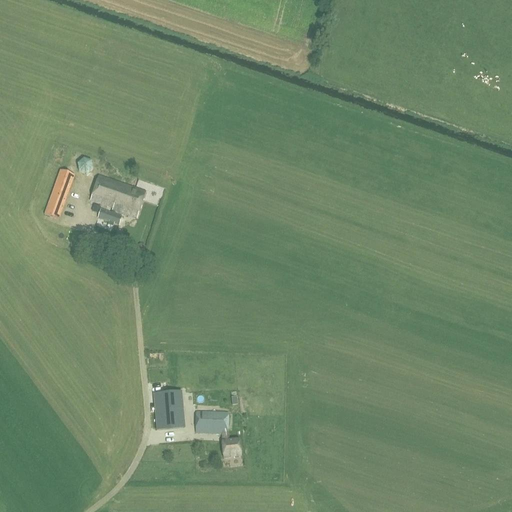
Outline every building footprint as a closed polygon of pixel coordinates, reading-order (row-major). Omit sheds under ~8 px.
[(83,157),(80,166),(91,170),(94,160),(83,157)] [(58,221),(75,176),(61,172),(45,216),(58,221)] [(113,210),(112,214),(115,215),(116,213),(138,220),(146,193),(99,178),(91,203),(113,210)] [(115,215),(112,214),(101,211),(98,220),(101,220),(97,232),(106,235),(108,231),(108,232),(111,224),(120,227),(123,218),(115,215)] [(154,395),(157,431),(172,429),(184,428),(183,418),(184,418),(182,393),(154,395)] [(228,416),(196,414),(196,434),(223,436),(224,442),(223,443),(224,460),(241,458),(240,441),(229,442),(229,434),(228,416)]
